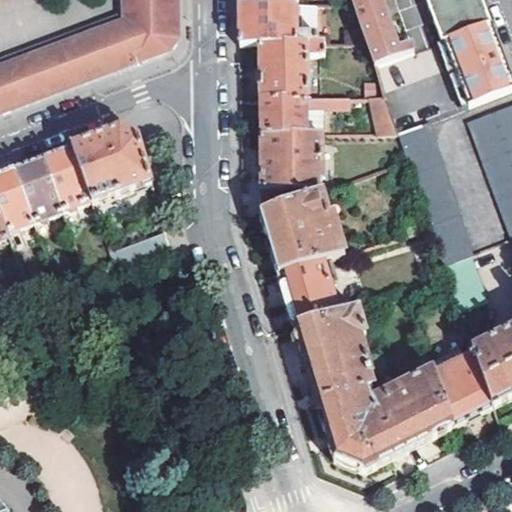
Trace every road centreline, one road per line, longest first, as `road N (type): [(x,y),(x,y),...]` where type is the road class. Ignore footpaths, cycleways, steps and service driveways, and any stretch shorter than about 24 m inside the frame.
road 1 (residential): [(300,511),(211,226),(206,89)]
road 2 (residential): [(0,145),(139,93),(206,89)]
